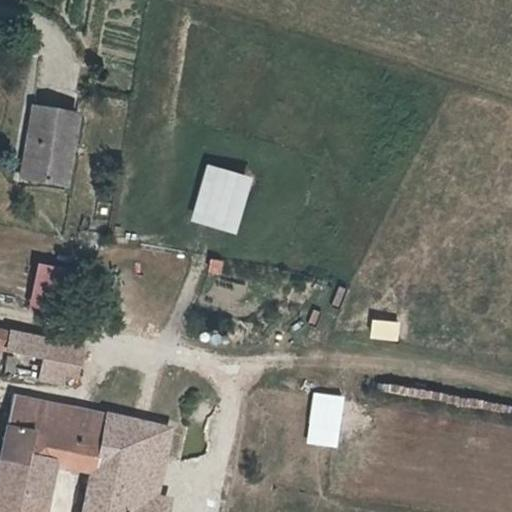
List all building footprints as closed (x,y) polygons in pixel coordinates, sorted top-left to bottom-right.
[(64,67),(57,100),(95,108),(111,38),(61,27),(52,64),(64,67)] [(64,67),(52,64),(45,98),(57,100),(64,67)] [(29,102),(14,178),(67,188),(82,112),(29,102)] [(236,231),(251,171),(205,159),(189,219),(236,231)] [(36,262),(27,301),(58,309),(68,269),(36,262)] [(369,336),(398,339),(400,318),(371,316),(369,336)] [(49,371),(56,335),(0,323),(0,345),(17,350),(15,364),(49,371)] [(0,458),(0,491),(42,498),(52,449),(89,456),(80,505),(113,511),(150,511),(165,454),(177,409),(17,381),(0,458)] [(306,444),(338,447),(342,395),(310,392),(306,444)] [(165,454),(150,511),(193,511),(204,464),(165,454)]
